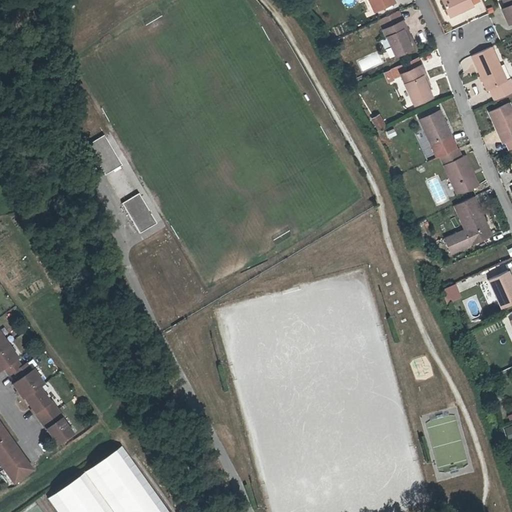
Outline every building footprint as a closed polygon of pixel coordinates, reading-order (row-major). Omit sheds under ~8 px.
[(355,0),(356,1),(359,0),(368,0),(373,11),(392,2),(391,0),(355,0)] [(466,0),(438,0),(445,16),(469,5),(466,0)] [(510,19),(511,17),(511,0),(502,0),(503,3),(500,5),(507,20),(510,19)] [(394,13),(375,22),(382,38),(384,37),(392,56),(407,49),(399,30),(402,29),(398,21),(398,22),(394,13)] [(399,30),(407,49),(410,48),(402,29),(399,30)] [(488,85),(494,99),(503,95),(511,90),(511,80),(510,75),(505,78),(492,48),(482,53),(473,57),(485,86),(488,85)] [(426,83),(415,59),(396,68),(386,72),(390,81),(398,78),(413,109),(429,101),(422,85),(426,83)] [(509,149),(511,147),(511,108),(509,102),(488,111),(501,140),(504,139),(509,149)] [(439,110),(419,119),(436,157),(456,148),(439,110)] [(377,129),(385,125),(379,114),(371,119),(377,129)] [(391,128),(386,130),(389,137),(394,134),(391,128)] [(122,165),(104,135),(87,145),(105,175),(122,165)] [(459,159),(456,151),(438,159),(454,198),(477,188),(464,157),(459,159)] [(140,234),(154,225),(141,204),(144,202),(139,193),(122,203),(140,234)] [(491,237),(474,198),(455,207),(465,231),(444,240),(451,255),(491,237)] [(511,278),(508,271),(490,279),(502,307),(511,302),(511,278)] [(446,302),(460,296),(455,283),(441,289),(446,302)] [(0,371),(2,370),(7,377),(10,375),(15,382),(10,385),(21,399),(54,445),(69,435),(58,420),(60,419),(49,403),(47,404),(36,389),(41,386),(31,372),(26,375),(21,368),(18,370),(13,363),(18,360),(0,334),(0,371)] [(0,431),(0,468),(12,484),(30,472),(0,431)] [(165,511),(119,446),(45,498),(54,511),(165,511)]
